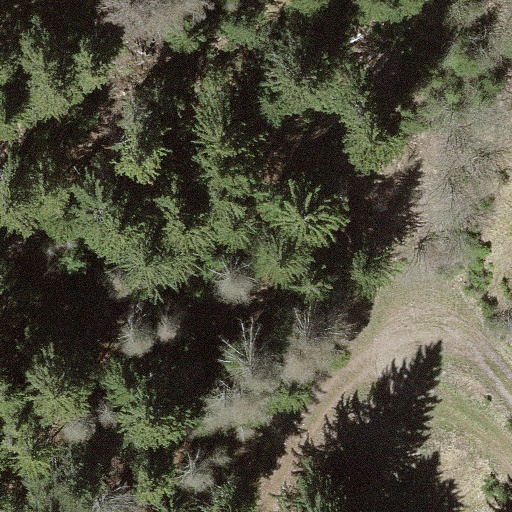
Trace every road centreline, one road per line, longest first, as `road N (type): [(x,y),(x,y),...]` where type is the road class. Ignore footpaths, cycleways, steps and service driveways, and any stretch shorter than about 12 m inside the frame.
road 1 (track): [(0,371),(247,380),(413,372),(511,393)]
road 2 (track): [(474,511),(413,372)]
